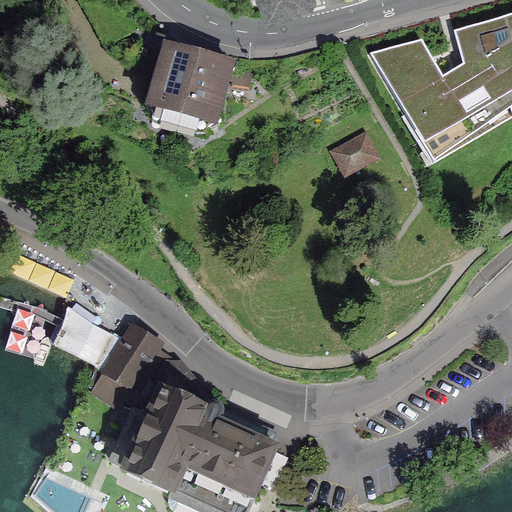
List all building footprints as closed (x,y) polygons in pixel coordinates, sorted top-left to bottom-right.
[(264,0),(268,10),(301,0),(264,0)] [(438,32),(374,51),(461,155),(511,123),(511,9),(470,21),(490,55),(469,69),(438,32)] [(230,64),(167,47),(151,104),(214,122),(230,64)] [(377,158),(364,135),(333,152),(346,175),(377,158)] [(148,336),(120,323),(117,331),(73,311),(60,340),(104,360),(98,372),(126,385),(148,336)] [(220,414),(161,390),(127,472),(180,494),(175,505),(192,511),(247,511),(273,449),(215,425),(220,414)]
